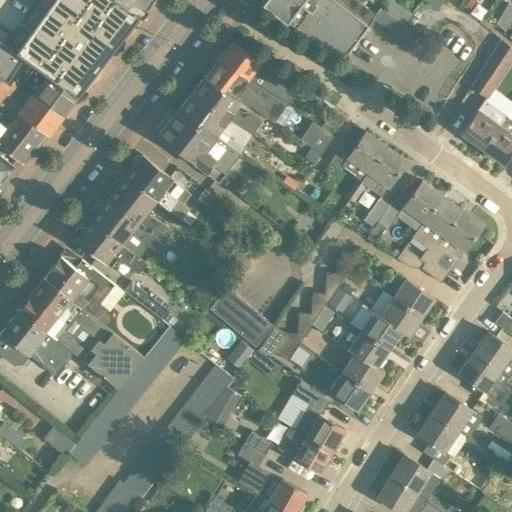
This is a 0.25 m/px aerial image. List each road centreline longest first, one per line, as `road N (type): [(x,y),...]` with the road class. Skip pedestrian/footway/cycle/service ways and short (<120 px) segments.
road 1 (tertiary): [(0,270),(216,0)]
road 2 (residential): [(334,511),(511,243)]
road 3 (tertiary): [(190,0),(0,239)]
road 4 (residential): [(511,218),(336,85)]
